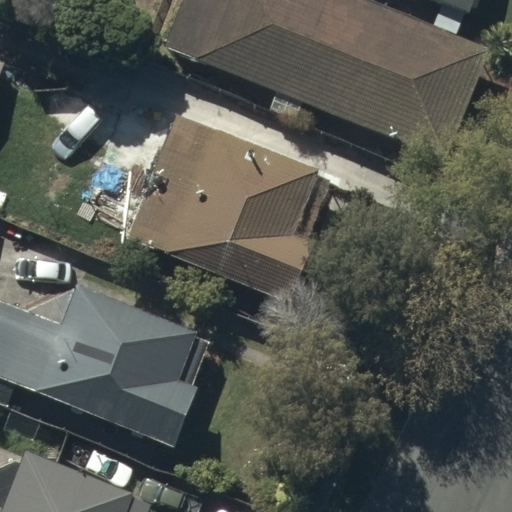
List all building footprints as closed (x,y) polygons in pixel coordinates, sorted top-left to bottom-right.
[(484,44),(375,0),(176,0),(160,42),(439,154),(484,44)] [(463,10),(442,1),(434,21),(455,30),(463,10)] [(320,165),(173,106),(168,120),(122,101),(85,193),(99,199),(94,212),(129,225),(126,233),(290,299),(313,242),(292,234),(320,165)] [(62,320),(0,296),(0,379),(172,445),(195,384),(190,382),(206,342),(192,336),(195,329),(75,284),(62,320)] [(144,511),(151,497),(23,445),(0,502),(0,511),(144,511)]
